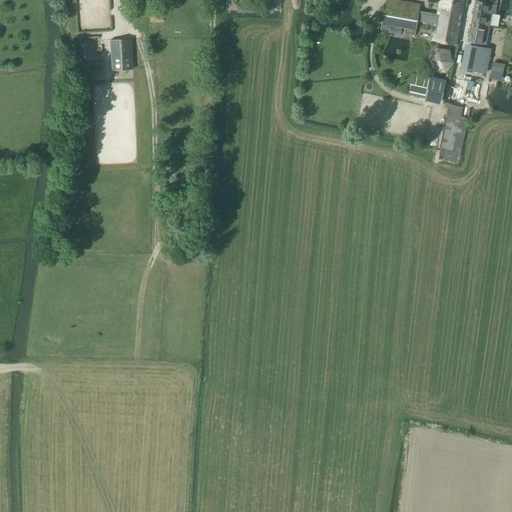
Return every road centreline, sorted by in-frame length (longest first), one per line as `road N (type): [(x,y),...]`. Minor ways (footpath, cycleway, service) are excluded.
road 1 (track): [(125,0),(154,112),(156,244),(142,282),(136,371)]
road 2 (track): [(0,368),(45,375),(82,436),(113,511)]
